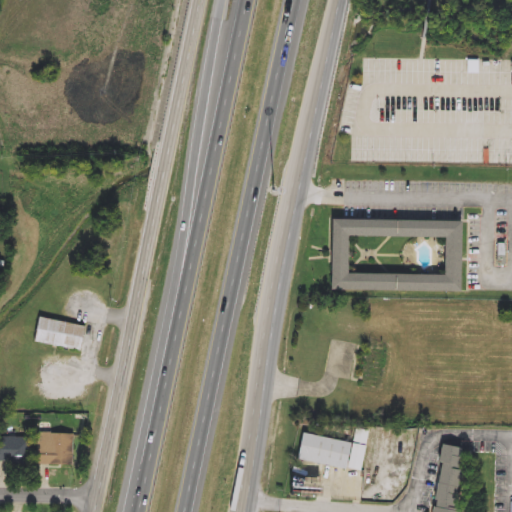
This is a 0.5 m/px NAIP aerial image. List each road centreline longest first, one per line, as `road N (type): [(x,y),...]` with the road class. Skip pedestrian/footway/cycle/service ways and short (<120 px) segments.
road 1 (motorway): [(186,511),(296,0)]
road 2 (secondary): [(201,0),(94,511)]
road 3 (secondary): [(241,511),(338,0)]
road 4 (motorway): [(195,232),(140,511)]
road 5 (motorway): [(246,0),(195,232)]
road 6 (motorway): [(228,0),(195,232)]
